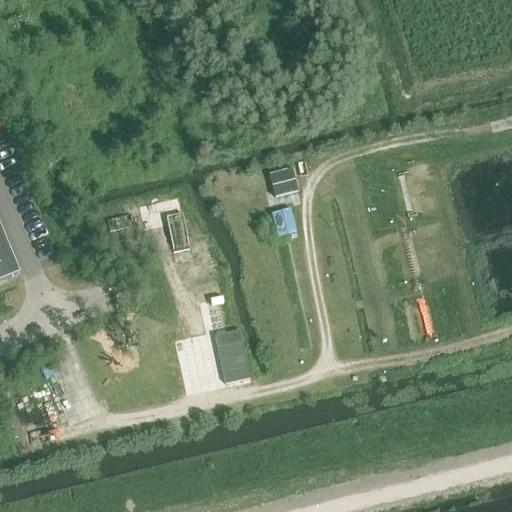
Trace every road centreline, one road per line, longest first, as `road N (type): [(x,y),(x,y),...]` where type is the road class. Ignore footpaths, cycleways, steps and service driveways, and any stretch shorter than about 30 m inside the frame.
road 1 (track): [(0,390),(36,432),(61,436),(309,380),(329,350),(305,205),(323,164),(511,125)]
road 2 (track): [(355,511),(511,471)]
road 3 (track): [(122,424),(78,307)]
